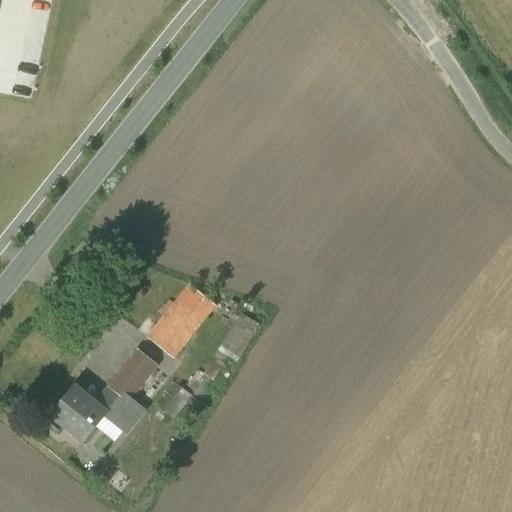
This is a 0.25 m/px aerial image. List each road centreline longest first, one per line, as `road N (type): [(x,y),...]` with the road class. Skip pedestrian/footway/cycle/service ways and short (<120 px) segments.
road 1 (tertiary): [(0,293),(232,0)]
road 2 (unclassified): [(399,0),(511,155)]
